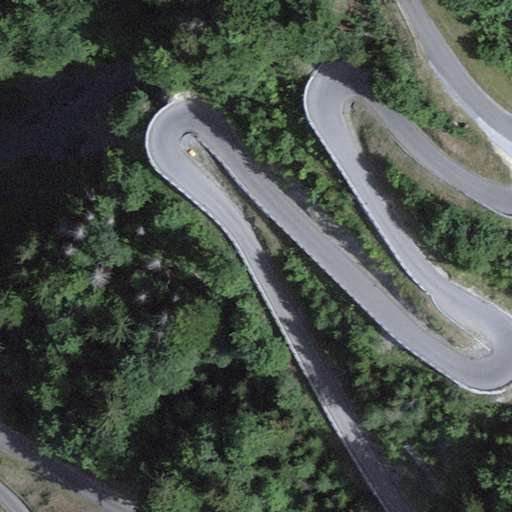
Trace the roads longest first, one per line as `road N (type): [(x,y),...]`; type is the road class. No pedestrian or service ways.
road 1 (tertiary): [(398,511),(251,248),(225,209),(173,163),(162,144),(169,126),(181,116),(202,119),(300,229),(451,361),(476,374),(511,359)]
road 2 (tertiary): [(511,341),(422,272),(323,102),(323,87),(338,74),(358,76),(423,151),(511,200)]
road 3 (tertiary): [(511,127),(466,93),(409,0)]
road 4 (tertiary): [(0,433),(125,511)]
